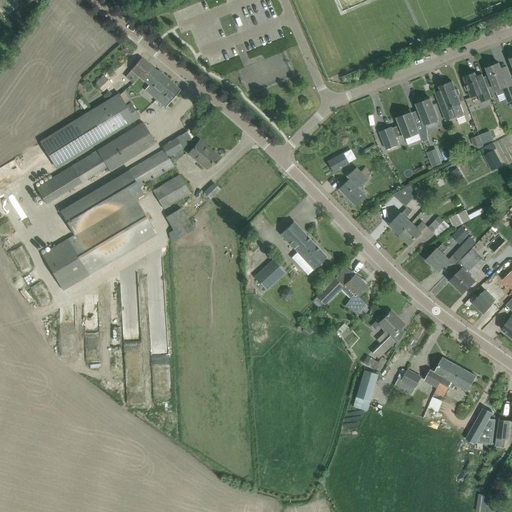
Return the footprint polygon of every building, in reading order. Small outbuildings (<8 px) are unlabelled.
[(174,98),(180,90),(153,68),(141,58),(131,70),(126,77),(133,83),(139,77),(142,80),(148,85),(159,94),(155,99),(158,102),(158,101),(165,107),(169,102),(170,103),(174,98)] [(489,75),(483,77),(485,81),(487,88),(493,86),(494,86),(494,88),(495,91),(496,90),(500,89),(503,88),(509,103),(511,101),(511,79),(510,76),(507,67),(506,67),(501,69),(499,63),(496,64),(495,62),(488,65),(489,67),(486,68),(489,75)] [(482,74),(477,77),(475,73),(463,77),(466,85),(465,85),(464,87),(466,91),(467,91),(469,91),(471,98),(478,95),(481,102),(492,98),(485,81),(482,74)] [(103,75),(95,84),(103,92),(112,84),(103,75)] [(85,79),(80,84),(85,89),(90,85),(85,79)] [(456,89),(455,90),(452,82),(439,87),(441,90),(435,93),(445,121),(455,117),(456,119),(465,116),(460,104),(461,104),(458,96),(459,95),(459,94),(458,90),(456,89)] [(109,102),(114,96),(108,91),(103,96),(109,102)] [(41,143),(55,167),(139,116),(132,104),(126,107),(119,95),(41,143)] [(430,99),(428,100),(427,98),(419,101),(419,103),(417,104),(419,110),(411,113),(412,116),(413,116),(417,126),(416,127),(419,133),(419,134),(421,140),(422,143),(428,140),(427,131),(426,124),(438,119),(430,99)] [(411,112),(409,113),(408,111),(401,114),(402,116),(397,118),(400,125),(392,128),(392,127),(380,132),(386,150),(399,145),(397,141),(396,138),(404,135),(405,139),(419,134),(419,133),(416,127),(417,126),(413,116),(412,116),(411,113),(411,112)] [(156,144),(152,138),(143,123),(97,151),(107,166),(110,172),(156,144)] [(489,131),(479,135),(482,143),(483,146),(493,142),(489,131)] [(479,135),(471,139),(474,146),(482,143),(479,135)] [(174,166),(169,158),(183,149),(176,138),(161,146),(163,150),(93,192),(60,211),(74,236),(41,255),(63,291),(157,235),(136,200),(143,196),(138,187),(174,166)] [(207,168),(211,163),(217,156),(210,149),(209,150),(199,142),(189,153),(207,168)] [(375,145),(361,153),(363,156),(376,148),(375,145)] [(436,150),(427,153),(433,168),(442,165),(436,150)] [(495,150),(483,156),(490,167),(491,167),(501,161),(499,157),(495,150)] [(343,153),(327,162),(333,172),(349,163),(343,153)] [(355,207),(362,200),(365,197),(357,188),(366,179),(366,178),(370,174),(364,168),(360,172),(355,167),(346,176),(349,179),(338,189),(355,207)] [(458,168),(450,172),(453,177),(461,173),(458,168)] [(163,209),(169,205),(190,193),(179,175),(159,188),(153,191),(163,209)] [(203,192),(209,199),(211,200),(221,190),(213,183),(203,192)] [(418,193),(410,185),(393,195),(405,207),(418,193)] [(194,229),(189,222),(181,208),(165,218),(173,230),(178,239),(194,229)] [(390,226),(400,235),(411,223),(406,218),(411,213),(406,208),(390,226)] [(481,208),(469,215),(471,219),(484,212),(481,208)] [(466,210),(449,219),(454,228),(471,219),(469,215),(466,210)] [(438,238),(451,228),(439,216),(428,228),(438,238)] [(280,234),(297,252),(291,258),(308,275),(314,270),(327,257),(294,222),(280,234)] [(411,223),(400,235),(410,244),(427,227),(422,222),(416,228),(411,223)] [(464,240),(469,234),(461,227),(456,233),(464,240)] [(470,237),(454,254),(460,259),(475,242),(470,237)] [(446,250),(449,247),(444,242),(441,245),(434,253),(427,260),(439,271),(444,266),(449,261),(442,254),(446,250)] [(463,261),(461,263),(472,274),(485,262),(473,250),(463,261)] [(273,259),(254,277),(266,290),(285,273),(273,259)] [(461,260),(449,272),(454,277),(450,281),(463,293),(476,281),(470,275),(472,274),(461,263),(463,261),(461,259),(461,260)] [(357,314),(359,311),(365,303),(358,296),(367,287),(360,281),(362,278),(351,271),(345,280),(343,281),(337,275),(337,276),(330,283),(316,297),(323,304),(324,304),(342,286),(343,287),(346,285),(354,293),(345,306),(357,314)] [(485,290),(473,303),(484,313),(496,300),(485,290)] [(320,308),(323,304),(316,297),(312,301),(320,308)] [(396,319),(397,318),(391,312),(388,314),(388,313),(386,315),(387,316),(379,323),(377,325),(378,326),(384,332),(377,340),(381,344),(372,353),(377,358),(387,348),(394,341),(390,337),(391,335),(402,325),(396,319)] [(511,316),(510,319),(508,322),(502,330),(511,337),(511,316)] [(87,328),(88,345),(98,345),(98,328),(87,328)] [(380,373),(387,360),(388,356),(385,355),(383,358),(381,357),(378,362),(367,356),(362,363),(380,373)] [(476,376),(460,367),(443,358),(435,372),(431,370),(426,378),(425,380),(438,387),(434,394),(443,398),(452,382),(468,391),(471,385),(476,376)] [(370,401),(378,374),(363,370),(356,397),(370,401)] [(415,388),(421,377),(408,370),(402,380),(415,388)] [(483,408),(466,439),(475,445),(477,442),(493,444),(496,419),(490,418),(493,413),(483,408)] [(507,439),(509,421),(499,420),(497,438),(498,438),(505,439),(507,439)] [(486,511),(488,498),(488,499),(489,496),(479,494),(475,511),(486,511)]
